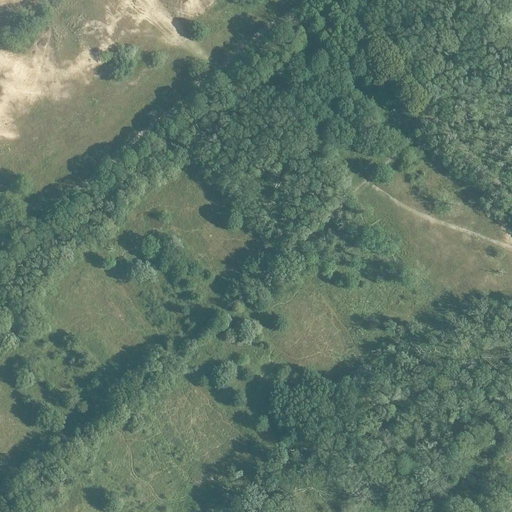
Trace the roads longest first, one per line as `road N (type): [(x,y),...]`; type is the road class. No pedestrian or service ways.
road 1 (track): [(2,511),(436,112)]
road 2 (unknown): [(318,0),(274,22),(0,255)]
road 3 (track): [(420,95),(324,0)]
